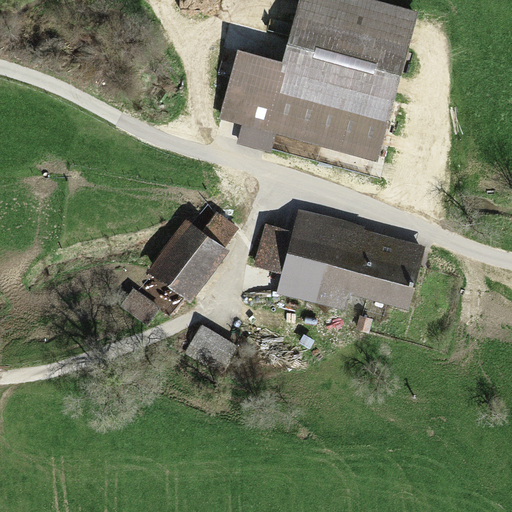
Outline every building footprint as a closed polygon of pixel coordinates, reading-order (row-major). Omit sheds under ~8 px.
[(414,16),(354,0),(302,0),(284,69),(239,57),(223,116),(243,122),(238,141),(268,148),(274,128),(376,155),(414,16)] [(163,231),(140,262),(189,299),(225,251),(222,251),(239,228),(217,212),(200,233),(186,222),(173,239),(163,231)] [(282,273),(276,293),(403,331),(427,252),(300,214),(293,235),(264,226),(252,264),(282,273)] [(128,294),(117,311),(141,326),(152,310),(128,294)] [(201,326),(184,355),(220,375),(236,346),(201,326)]
